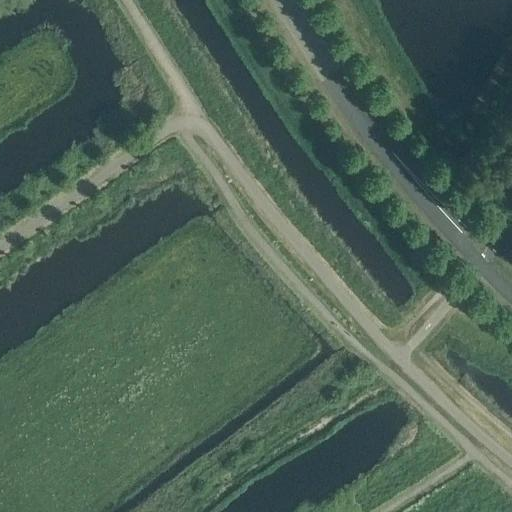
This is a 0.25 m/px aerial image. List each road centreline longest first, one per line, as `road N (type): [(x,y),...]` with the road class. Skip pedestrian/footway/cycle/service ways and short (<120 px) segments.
road 1 (unclassified): [(400,162),(283,0)]
road 2 (unclassified): [(400,162),(477,264),(511,296)]
road 3 (unclassified): [(511,257),(400,162)]
road 4 (unknown): [(511,442),(414,348)]
